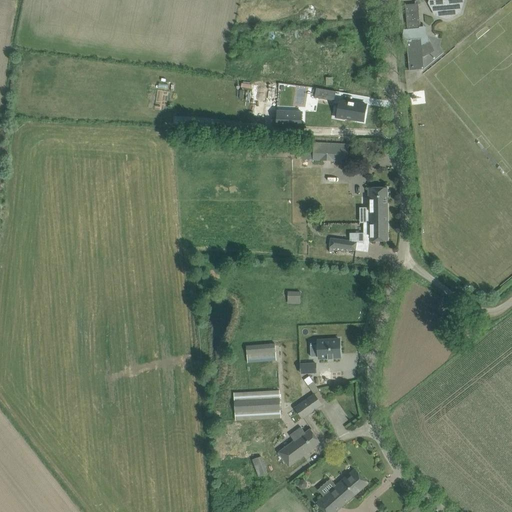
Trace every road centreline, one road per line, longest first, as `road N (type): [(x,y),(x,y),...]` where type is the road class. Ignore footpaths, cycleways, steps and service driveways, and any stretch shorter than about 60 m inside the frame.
road 1 (unclassified): [(442,511),(401,476),(381,440),(373,400),(396,253)]
road 2 (unclassified): [(396,253),(399,182),(383,0)]
road 3 (unclassified): [(396,253),(466,307),(486,311),(511,295)]
